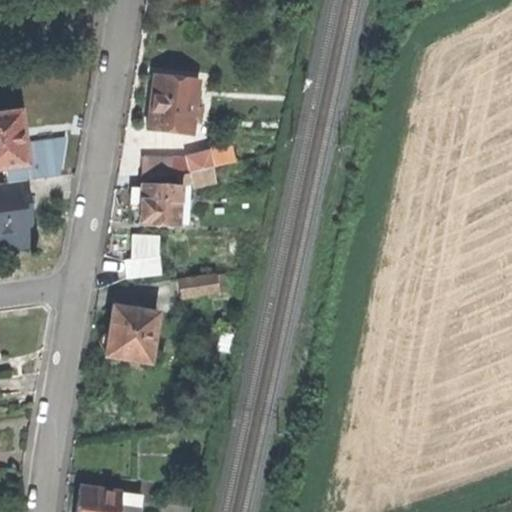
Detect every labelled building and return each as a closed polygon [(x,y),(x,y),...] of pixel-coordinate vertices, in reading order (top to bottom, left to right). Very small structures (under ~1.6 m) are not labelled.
[(211,0),(200,4),(203,14),(230,5),(228,0),(211,0)] [(143,23),(174,23),(176,6),(146,5),(143,23)] [(151,105),(149,130),(191,134),(192,125),(193,113),(196,83),(154,79),(151,105)] [(202,114),(193,113),(192,125),(200,125),(202,114)] [(0,170),(25,167),(22,140),(18,114),(0,116),(0,170)] [(209,153),(188,157),(191,172),(212,168),(209,153)] [(188,157),(173,158),(172,173),(191,172),(188,157)] [(143,159),(142,176),(172,173),(173,158),(143,159)] [(215,182),(212,168),(191,172),(193,186),(215,182)] [(28,201),(25,182),(0,185),(0,251),(1,252),(29,248),(26,226),(26,223),(20,219),(23,214),(30,213),(28,201)] [(131,201),(142,202),(143,185),(132,185),(131,201)] [(142,210),(141,223),(179,225),(181,187),(143,185),(142,202),(142,210)] [(31,225),(30,213),(23,214),(20,219),(26,223),(26,226),(31,225)] [(124,259),(126,277),(160,275),(159,256),(124,259)] [(179,283),(181,299),(217,293),(215,277),(179,283)] [(157,314),(113,308),(111,322),(109,334),(102,338),(100,346),(107,350),(105,357),(150,364),(157,314)] [(115,511),(117,508),(118,496),(79,490),(76,511),(75,511),(115,511)]
